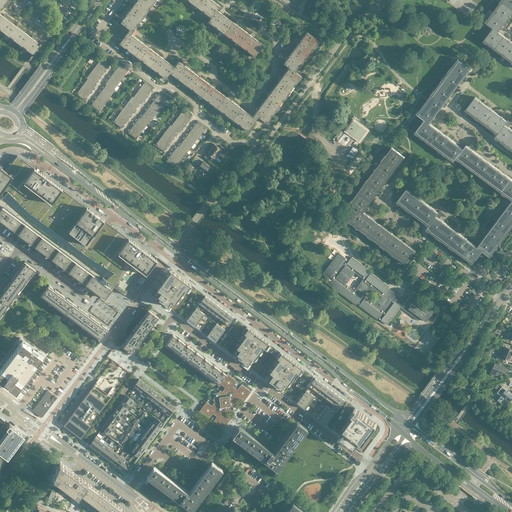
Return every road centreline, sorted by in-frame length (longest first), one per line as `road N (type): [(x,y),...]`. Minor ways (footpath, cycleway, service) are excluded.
road 1 (secondary): [(406,420),(22,126)]
road 2 (residential): [(370,466),(172,319)]
road 3 (residential): [(173,51),(179,42),(213,68),(214,82),(251,101),(275,71),(277,43),(225,0)]
road 4 (residential): [(186,261),(191,276),(349,388)]
road 5 (secondary): [(186,261),(349,388)]
road 6 (residential): [(37,151),(36,159),(144,240),(160,242)]
road 7 (residential): [(397,176),(476,243),(509,200)]
road 8 (secondary): [(48,156),(160,242)]
road 9 (secondary): [(405,435),(511,511)]
road 10 (secondary): [(511,507),(413,425)]
